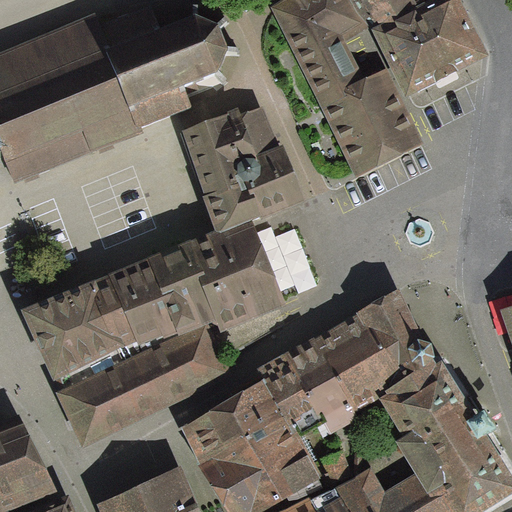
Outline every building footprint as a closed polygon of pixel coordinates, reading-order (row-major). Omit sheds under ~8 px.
[(289,0),(275,8),(358,177),(421,147),(385,70),(367,78),(348,38),(374,26),(424,2),(422,0),(289,0)] [(427,0),(424,2),(374,26),(407,95),(486,57),(458,0),(427,0)] [(207,24),(182,14),(147,28),(138,6),(94,24),(90,16),(0,55),(0,180),(4,189),(133,135),(131,130),(182,108),(174,90),(212,75),(220,51),(207,24)] [(239,109),(183,131),(206,196),(202,197),(215,231),(221,233),(252,221),(305,199),(284,146),(280,148),(262,105),(241,114),(239,109)] [(254,224),(252,221),(221,233),(215,231),(211,233),(185,243),(216,321),(221,332),(285,304),(254,224)] [(216,321),(185,243),(109,275),(142,353),(204,326),(216,321)] [(142,353),(109,275),(24,309),(58,389),(142,353)] [(511,307),(503,310),(511,337),(511,307)] [(368,309),(316,335),(340,408),(371,391),(401,374),(368,309)] [(142,353),(58,389),(82,446),(228,377),(204,326),(142,353)] [(340,408),(316,335),(254,371),(258,377),(290,434),(340,408)] [(430,356),(401,374),(371,391),(394,433),(384,440),(405,477),(430,511),(470,511),(511,491),(511,482),(483,438),(470,418),(430,356)] [(290,434),(258,377),(172,427),(191,469),(225,511),(270,511),(324,489),(290,434)] [(478,413),(470,418),(483,438),(492,432),(498,429),(485,408),(478,413)] [(22,425),(0,433),(0,511),(54,488),(22,425)] [(192,511),(174,468),(90,502),(93,511),(192,511)] [(430,511),(405,477),(355,502),(359,511),(430,511)] [(326,494),(308,503),(311,511),(359,511),(355,502),(350,492),(330,502),(326,494)] [(73,511),(68,500),(41,511),(73,511)] [(311,511),(308,503),(286,511),(311,511)]
